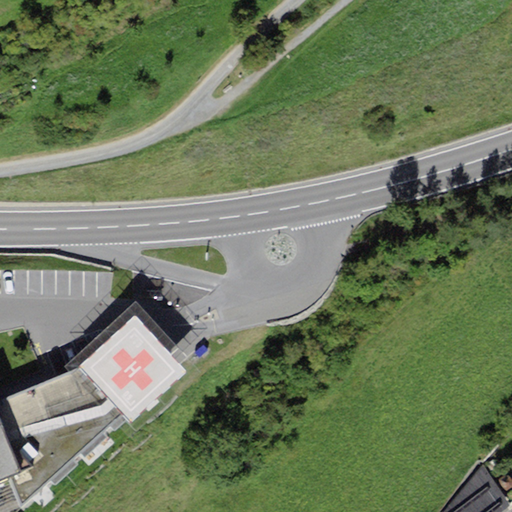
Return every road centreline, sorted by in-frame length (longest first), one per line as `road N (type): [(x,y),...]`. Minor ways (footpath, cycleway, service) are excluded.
road 1 (primary): [(511,147),(236,215),(0,228)]
road 2 (track): [(345,0),(236,91),(205,112),(180,112)]
road 3 (track): [(180,112),(141,141),(0,170)]
road 4 (track): [(290,0),(180,112)]
